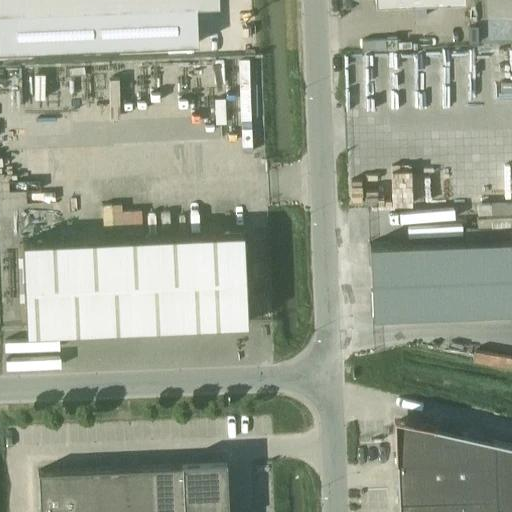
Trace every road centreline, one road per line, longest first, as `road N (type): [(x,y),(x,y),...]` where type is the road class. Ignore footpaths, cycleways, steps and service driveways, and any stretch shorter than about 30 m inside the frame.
road 1 (unclassified): [(330,379),(315,0)]
road 2 (unclassified): [(0,391),(330,379)]
road 3 (unclassified): [(335,511),(330,379)]
